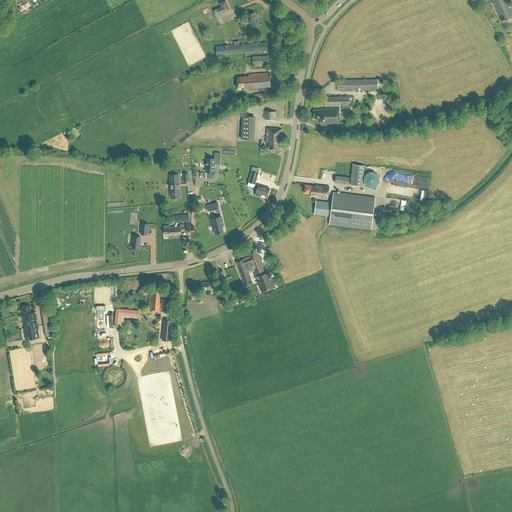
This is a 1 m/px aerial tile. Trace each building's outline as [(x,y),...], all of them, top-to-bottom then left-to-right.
[(224,0),(219,2),(221,7),(223,12),(230,9),(225,0),(224,0)] [(511,11),(506,0),(497,0),(493,2),(501,20),(501,21),(511,15),(511,11)] [(252,27),(260,24),(255,11),(247,15),(252,27)] [(267,42),(239,44),(239,41),(234,42),(234,45),(216,46),(217,55),(268,51),(267,42)] [(253,65),(269,63),(268,55),(252,56),(253,65)] [(244,88),(271,87),(270,72),(265,72),(265,73),(262,74),(262,72),(248,73),(248,76),(237,76),(238,87),(244,86),(244,88)] [(378,89),(377,79),(338,80),(338,90),(378,89)] [(349,105),(349,103),(349,96),(324,97),(325,105),(349,105)] [(321,109),(313,109),(314,119),(320,118),(320,123),(340,123),(339,108),(321,108),(321,109)] [(275,119),(276,111),(264,110),(264,118),(275,119)] [(242,116),(241,138),(255,138),(256,116),(242,116)] [(267,127),(266,143),(269,143),(268,149),(278,150),(278,142),(281,142),(282,129),(277,129),(277,128),(267,127)] [(207,158),(206,171),(207,171),(214,172),(214,164),(214,158),(211,158),(210,158),(207,158)] [(350,178),(352,164),(333,162),(332,176),(350,178)] [(353,164),(350,184),(362,186),(364,165),(353,164)] [(252,171),(248,182),(255,184),(258,173),(252,171)] [(371,188),(372,188),(373,187),(374,187),(375,187),(376,186),(377,185),(378,184),(378,183),(379,183),(379,182),(379,181),(379,180),(379,178),(379,177),(378,176),(378,175),(377,174),(377,173),(376,173),(375,172),(374,172),(373,171),(372,171),(371,171),(370,171),(369,172),(368,172),(367,172),(366,173),(365,174),(365,175),(364,175),(364,176),(363,177),(363,178),(363,179),(363,180),(363,181),(364,182),(364,183),(365,184),(365,185),(366,186),(367,186),(368,187),(369,187),(370,187),(371,188)] [(169,174),(169,185),(170,185),(170,188),(169,188),(170,198),(181,198),(180,187),(179,187),(179,184),(180,184),(179,173),(169,174)] [(390,183),(389,194),(404,195),(405,193),(410,193),(410,189),(406,189),(406,184),(390,183)] [(258,184),(255,192),(256,193),(255,195),(260,197),(261,194),(267,196),(269,188),(258,184)] [(310,196),(317,197),(327,199),(329,187),(315,185),(315,186),(305,185),(304,192),(311,193),(310,196)] [(319,215),(330,216),(329,223),(371,229),(375,197),(333,192),(332,202),(321,201),(320,202),(319,202),(318,203),(317,203),(317,204),(316,204),(316,205),(316,206),(315,207),(315,208),(315,209),(315,210),(316,211),(316,212),(317,213),(318,214),(319,214),(319,215)] [(218,202),(205,205),(207,211),(220,208),(218,202)] [(221,216),(210,218),(214,234),(224,232),(222,226),(224,226),(221,216)] [(141,223),(140,234),(147,235),(149,224),(141,223)] [(184,231),(184,224),(180,224),(180,226),(170,227),(169,225),(164,226),(164,234),(169,233),(169,235),(181,234),(181,231),(184,231)] [(141,236),(132,235),(131,248),(140,249),(141,236)] [(259,257),(256,248),(248,251),(250,257),(244,259),(244,258),(236,261),(244,281),(251,279),(249,273),(254,271),(262,291),(275,286),(270,271),(266,272),(260,256),(259,257)] [(215,292),(215,285),(211,285),(211,282),(202,282),(202,289),(206,289),(211,289),(210,292),(215,292)] [(161,313),(163,295),(161,295),(162,285),(153,284),(152,291),(150,291),(148,311),(161,313)] [(31,312),(30,305),(23,306),(24,313),(22,313),(22,314),(20,314),(20,317),(23,316),(26,340),(40,338),(36,311),(31,312)] [(45,336),(51,335),(46,309),(41,310),(45,336)] [(116,309),(115,322),(120,323),(121,314),(138,316),(139,311),(116,309)] [(170,340),(172,321),(164,320),(162,339),(170,340)]
